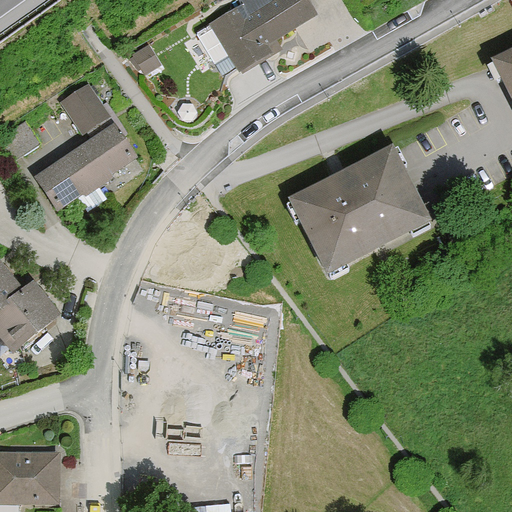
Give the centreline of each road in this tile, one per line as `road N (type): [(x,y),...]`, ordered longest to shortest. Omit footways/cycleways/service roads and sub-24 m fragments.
road 1 (residential): [(97,387),(99,343),(118,274),(143,225),(192,170),(271,106),(457,0)]
road 2 (unclassified): [(98,511),(97,387)]
